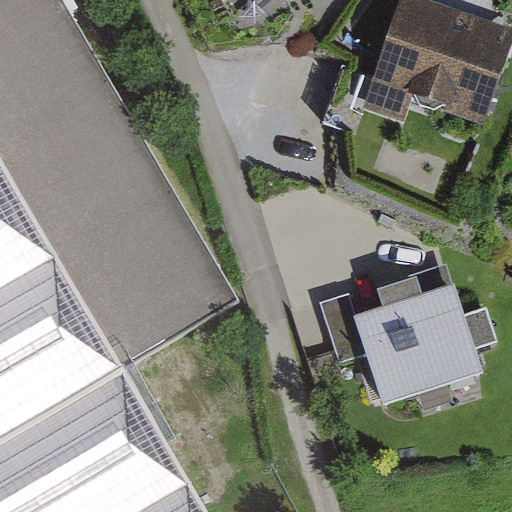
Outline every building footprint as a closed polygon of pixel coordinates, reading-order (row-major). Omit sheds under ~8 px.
[(0,0),(0,511),(187,511),(282,456),(206,329),(251,301),(173,161),(76,0),(0,0)] [(257,0),(276,10),(287,0),(257,0)] [(511,31),(442,4),(408,89),(511,129),(511,31)] [(484,389),(474,358),(499,350),(488,316),(463,324),(454,297),(423,307),(417,289),(377,302),(383,320),(359,328),(354,330),(364,362),(384,422),(484,389)] [(364,362),(354,330),(359,328),(350,299),(320,309),(340,370),(364,362)]
